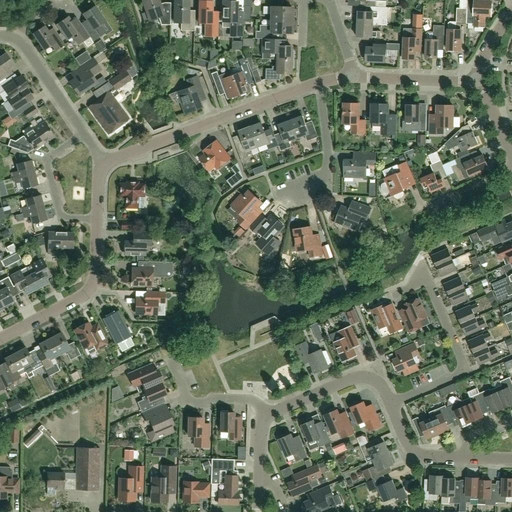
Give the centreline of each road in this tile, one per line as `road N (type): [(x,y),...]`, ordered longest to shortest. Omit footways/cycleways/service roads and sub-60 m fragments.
road 1 (residential): [(319,82),(100,163)]
road 2 (residential): [(391,404),(464,369),(428,279)]
road 3 (residential): [(0,339),(86,292),(96,269),(97,218)]
road 4 (residential): [(267,414),(356,377),(376,381),(391,404)]
road 5 (residential): [(97,218),(61,216),(47,166),(83,133)]
road 6 (residential): [(267,414),(250,399),(189,403),(169,355)]
road 7 (residential): [(479,82),(351,72)]
road 8 (residential): [(83,133),(12,37)]
